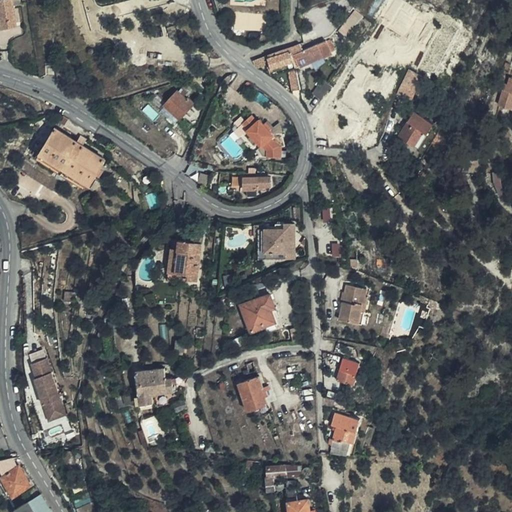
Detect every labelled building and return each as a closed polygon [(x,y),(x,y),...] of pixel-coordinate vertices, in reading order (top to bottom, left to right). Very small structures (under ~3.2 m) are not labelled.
[(18,16),(17,4),(9,5),(8,0),(0,0),(0,11),(5,11),(6,22),(6,26),(15,25),(14,16),(18,16)] [(346,33),(361,15),(353,9),(338,28),(346,33)] [(156,34),(165,30),(157,14),(144,20),(146,25),(150,23),(156,34)] [(300,51),(292,53),(298,66),(331,53),(325,39),(300,51)] [(292,53),(291,46),(263,55),(251,60),(255,68),(264,65),(266,70),(273,76),(285,72),(294,69),(292,53)] [(420,72),(408,65),(395,90),(408,97),(420,72)] [(298,85),(294,69),(285,72),(289,86),(298,85)] [(329,86),(323,81),(320,79),(309,93),(318,100),(329,86)] [(511,79),(510,79),(507,89),(503,88),(498,106),(510,110),(511,103),(511,79)] [(178,91),(166,105),(180,118),(194,103),(189,98),(188,99),(178,91)] [(166,105),(162,109),(176,123),(180,118),(166,105)] [(394,133),(410,144),(420,130),(424,132),(430,123),(411,110),(394,133)] [(257,121),(251,115),(242,123),(248,129),(247,130),(250,134),(257,141),(259,144),(260,142),(262,145),(268,151),(273,135),(269,130),(271,129),(266,123),(264,124),(259,119),(257,121)] [(77,140),(55,126),(40,152),(90,183),(105,158),(83,144),(77,140)] [(420,130),(410,144),(414,147),(424,132),(420,130)] [(282,132),(273,135),(268,151),(266,156),(277,160),(281,148),(283,145),(282,132)] [(81,134),(77,140),(83,144),(88,138),(81,134)] [(257,141),(250,134),(247,137),(253,145),(257,141)] [(126,156),(125,156),(124,158),(127,160),(125,163),(137,174),(148,190),(155,185),(144,168),(126,156)] [(58,194),(58,193),(65,182),(24,158),(18,169),(58,194)] [(149,192),(148,190),(137,174),(125,163),(121,167),(134,180),(144,195),(149,192)] [(183,174),(198,184),(207,169),(189,165),(183,174)] [(257,176),(257,173),(242,172),(242,187),(246,187),(246,176),(257,176)] [(271,177),(257,176),(246,176),(246,187),(246,188),(259,188),(259,190),(271,191),(271,186),(271,177)] [(276,228),(267,229),(266,258),(287,258),(287,251),(295,251),(296,223),(276,223),(276,228)] [(178,264),(177,272),(188,274),(187,278),(199,280),(204,236),(197,235),(196,241),(192,240),(181,239),(180,247),(173,247),(171,262),(178,264)] [(174,239),(173,247),(180,247),(181,239),(174,239)] [(170,271),(177,272),(178,264),(171,262),(170,271)] [(176,281),(177,272),(170,271),(168,279),(176,281)] [(344,284),(342,291),(346,292),(344,302),(340,302),(337,319),(356,323),(359,310),(362,311),(365,297),(362,296),(363,288),(344,284)] [(76,302),(77,291),(66,290),(65,300),(76,302)] [(273,310),(269,296),(241,306),(250,333),(264,329),(264,327),(275,323),(270,311),(273,310)] [(371,326),(379,328),(382,314),(374,312),(371,326)] [(185,352),(186,340),(178,340),(177,351),(185,352)] [(343,354),(346,345),(338,343),(336,352),(343,354)] [(336,362),(338,356),(331,353),(329,360),(336,362)] [(350,384),(357,362),(341,357),(334,379),(350,384)] [(156,378),(167,378),(166,367),(155,368),(156,378)] [(155,368),(154,368),(148,369),(139,369),(143,395),(152,393),(150,379),(156,378),(155,368)] [(175,391),(173,377),(167,378),(156,378),(150,379),(152,393),(143,395),(143,398),(143,403),(155,401),(155,393),(175,391)] [(26,381),(33,420),(50,417),(42,378),(26,381)] [(265,406),(259,391),(262,390),(258,379),(238,386),(247,412),(265,406)] [(136,390),(129,392),(117,396),(121,407),(139,400),(136,390)] [(176,402),(178,411),(188,408),(185,399),(176,402)] [(329,454),(343,455),(352,455),(354,445),(358,418),(335,412),(331,424),(335,424),(331,438),(329,454)] [(360,443),(368,445),(372,429),(365,427),(360,443)] [(207,449),(208,439),(200,437),(198,448),(207,449)] [(60,450),(45,452),(50,460),(61,457),(60,450)] [(32,483),(20,463),(17,464),(14,456),(0,458),(0,465),(4,472),(2,473),(14,493),(32,483)] [(295,464),(269,466),(270,476),(268,476),(269,491),(277,490),(277,487),(276,483),(276,476),(296,475),(295,465),(295,464)] [(450,480),(456,473),(450,469),(445,476),(450,480)] [(84,488),(79,476),(72,479),(77,491),(84,488)] [(289,489),(290,496),(296,495),(294,479),(288,480),(289,489)] [(42,492),(38,485),(30,489),(35,496),(42,492)] [(53,511),(42,492),(35,496),(15,507),(17,511),(53,511)] [(318,511),(318,509),(311,509),(310,498),(291,501),(292,511),(318,511)] [(95,511),(91,502),(79,507),(81,511),(95,511)]
